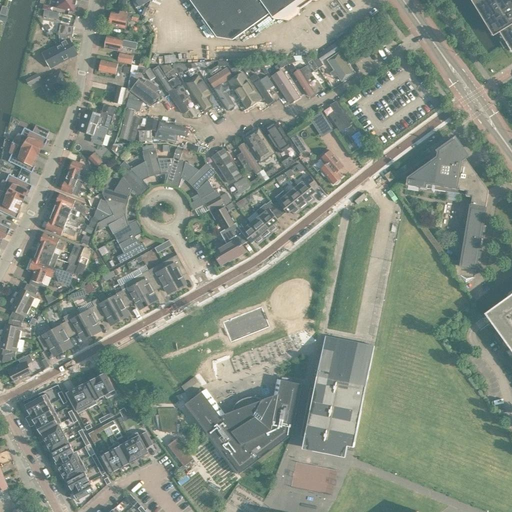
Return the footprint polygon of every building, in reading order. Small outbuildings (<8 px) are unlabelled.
[(57,0),(56,7),(73,12),(76,0),(57,0)] [(190,0),(217,37),(232,40),(240,34),(269,13),(273,18),(281,19),(307,0),(190,0)] [(511,0),(477,0),(473,3),(488,28),(490,27),(495,35),(499,32),(508,45),(508,46),(511,51),(511,49),(511,0)] [(0,18),(5,20),(8,7),(2,5),(0,11),(0,18)] [(137,22),(138,15),(119,11),(119,14),(111,12),(108,25),(125,29),(127,20),(131,21),(137,22)] [(61,16),(60,24),(72,26),(73,24),(74,18),(61,16)] [(72,37),(74,27),(60,24),(58,34),(60,45),(43,53),(50,68),(70,57),(72,58),(77,56),(77,54),(70,41),(68,36),(72,37)] [(107,39),(106,41),(105,42),(104,45),(105,46),(105,48),(120,51),(121,46),(136,50),(137,43),(107,37),(108,37),(107,39)] [(320,68),(322,66),(325,64),(323,62),(342,50),(336,41),(317,54),(318,54),(318,55),(314,58),(320,67),(320,68)] [(340,52),(328,60),(344,83),(356,75),(340,52)] [(131,64),(132,56),(119,53),(118,61),(131,64)] [(294,57),(283,60),(286,65),(296,62),(294,57)] [(314,71),(318,68),(312,59),(311,59),(307,61),(314,71)] [(99,71),(116,74),(116,71),(128,74),(129,67),(123,65),(101,60),(99,71)] [(239,60),(217,61),(218,65),(228,65),(229,67),(233,73),(242,68),(240,63),(239,63),(239,60)] [(277,71),(286,65),(283,61),(274,66),(277,71)] [(245,72),(252,68),(255,72),(261,68),(265,74),(268,72),(261,62),(240,63),(242,68),(245,72)] [(199,71),(194,63),(183,64),(188,72),(188,73),(190,76),(199,71)] [(209,71),(212,75),(220,69),(218,65),(209,71)] [(145,72),(150,80),(155,77),(149,68),(148,68),(138,66),(137,72),(143,74),(145,72)] [(168,72),(170,76),(178,71),(176,67),(168,72)] [(228,68),(210,80),(216,89),(235,77),(228,68)] [(302,69),(294,74),(310,99),(317,94),(302,69)] [(49,96),(68,86),(60,71),(41,81),(49,96)] [(283,71),(273,77),(291,105),(301,98),(283,71)] [(243,73),(229,82),(245,105),(259,96),(243,73)] [(258,73),(250,77),(267,104),(274,100),(270,92),(276,87),(268,75),(262,79),(258,73)] [(29,85),(40,79),(37,74),(26,80),(29,85)] [(198,75),(186,83),(205,111),(217,102),(198,75)] [(178,76),(165,84),(183,115),(190,110),(185,101),(191,97),(178,76)] [(139,80),(132,91),(153,105),(160,94),(139,80)] [(123,104),(126,89),(116,86),(113,102),(123,104)] [(137,100),(128,98),(126,107),(140,110),(142,101),(137,100)] [(353,125),(337,100),(330,104),(335,112),(330,116),(338,129),(345,125),(347,129),(353,125)] [(86,110),(82,120),(109,129),(116,108),(104,104),(101,111),(100,111),(99,114),(86,110)] [(142,114),(127,111),(120,140),(135,143),(142,114)] [(330,126),(321,111),(313,117),(322,131),(330,126)] [(15,125),(18,119),(13,116),(10,122),(15,125)] [(151,130),(155,130),(158,120),(146,117),(143,130),(145,130),(145,141),(151,141),(151,130)] [(107,128),(109,129),(82,120),(79,131),(93,135),(91,142),(102,145),(107,128)] [(190,129),(159,122),(155,140),(186,147),(190,129)] [(278,123),(265,131),(280,154),(293,146),(278,123)] [(12,142),(38,155),(43,144),(44,144),(45,145),(44,145),(45,145),(48,139),(24,127),(21,134),(18,134),(12,142)] [(259,130),(245,138),(261,164),(274,155),(259,130)] [(360,147),(368,142),(363,135),(355,140),(360,147)] [(351,148),(356,145),(349,136),(344,139),(351,148)] [(458,149),(452,140),(437,150),(440,153),(407,177),(405,185),(461,194),(460,198),(469,199),(459,259),(457,259),(453,275),(462,286),(474,277),(485,210),(484,210),(484,207),(485,207),(488,190),(461,153),(462,153),(459,149),(458,149)] [(9,152),(11,154),(8,161),(22,168),(20,173),(30,178),(30,177),(28,176),(30,172),(32,172),(35,166),(35,165),(34,166),(33,165),(38,155),(12,142),(12,143),(9,152)] [(155,175),(162,174),(168,174),(168,176),(165,184),(172,186),(180,160),(182,151),(176,149),(173,158),(158,158),(155,148),(154,148),(153,144),(148,145),(155,175)] [(243,144),(233,151),(248,173),(258,167),(243,144)] [(145,161),(132,169),(123,159),(118,164),(126,173),(145,192),(150,188),(144,182),(143,180),(149,177),(155,175),(148,145),(142,147),(143,151),(142,151),(145,161)] [(224,148),(211,157),(228,184),(242,176),(224,148)] [(339,179),(342,176),(338,171),(344,166),(330,150),(321,158),(326,164),(320,169),(322,171),(322,173),(324,176),(326,176),(333,184),(334,183),(336,183),(339,181),(339,179)] [(95,168),(101,162),(93,153),(87,159),(95,168)] [(285,168),(294,163),(290,156),(281,162),(285,168)] [(71,166),(67,175),(83,181),(85,177),(79,175),(83,164),(73,160),(72,162),(71,162),(70,165),(71,166)] [(192,186),(211,168),(206,163),(199,170),(186,162),(180,160),(172,186),(179,188),(181,180),(182,178),(187,181),(192,186)] [(274,167),(265,173),(268,177),(277,171),(274,167)] [(208,180),(216,173),(211,168),(192,186),(197,191),(200,197),(198,199),(191,203),(193,210),(220,195),(216,189),(214,190),(208,180)] [(261,181),(268,177),(265,173),(263,170),(256,174),(258,177),(261,181)] [(389,181),(394,177),(390,171),(388,172),(384,175),(389,181)] [(0,190),(22,201),(27,191),(29,191),(29,192),(33,185),(27,183),(30,178),(20,173),(17,178),(9,174),(5,181),(3,180),(0,184),(0,190)] [(145,192),(126,173),(121,178),(122,178),(114,191),(104,188),(102,194),(128,202),(129,195),(133,190),(134,191),(140,197),(145,192)] [(77,196),(83,181),(67,175),(64,183),(62,183),(60,188),(62,189),(61,190),(77,196)] [(252,187),(249,183),(244,175),(232,182),(237,190),(233,193),(236,198),(252,187)] [(315,191),(314,190),(319,186),(310,175),(305,179),(295,187),(308,203),(314,198),(311,194),(315,191)] [(258,177),(249,183),(252,187),(261,181),(258,177)] [(304,207),(308,203),(295,187),(287,193),(300,210),(301,209),(299,208),(302,206),(304,207)] [(22,201),(0,190),(0,210),(16,219),(20,212),(19,212),(19,213),(18,213),(17,211),(22,201)] [(273,205),(282,216),(286,212),(287,213),(291,210),(294,215),(300,210),(287,193),(284,190),(275,198),(278,202),(273,205)] [(56,203),(71,209),(79,212),(83,214),(85,210),(82,209),(82,208),(73,204),(75,200),(60,194),(59,195),(58,195),(57,198),(57,199),(56,203)] [(126,207),(128,202),(102,194),(113,214),(97,223),(94,233),(109,225),(116,239),(140,226),(136,220),(130,224),(128,224),(126,215),(126,207)] [(209,210),(223,203),(219,196),(205,203),(209,210)] [(239,209),(248,203),(245,198),(235,203),(239,209)] [(255,212),(259,216),(272,232),(278,228),(275,224),(278,221),(277,219),(282,216),(273,205),(270,201),(266,205),(265,204),(255,212)] [(101,206),(99,202),(97,208),(111,214),(106,203),(101,206)] [(71,209),(56,203),(56,204),(54,204),(53,207),(54,208),(52,212),(76,221),(79,212),(71,209)] [(225,229),(220,232),(227,245),(214,252),(221,264),(229,259),(230,261),(235,258),(234,256),(245,250),(242,245),(249,241),(241,230),(236,223),(234,224),(224,207),(215,213),(225,229)] [(100,220),(111,214),(97,208),(93,218),(100,220)] [(52,212),(51,215),(50,214),(48,219),(49,219),(49,220),(64,227),(66,223),(74,226),(76,221),(52,212)] [(259,216),(250,223),(263,239),(264,239),(263,237),(266,235),(267,236),(272,232),(259,216)] [(64,227),(49,220),(47,224),(45,228),(46,228),(45,230),(60,236),(62,232),(74,236),(76,232),(64,227)] [(0,244),(5,234),(7,234),(7,235),(10,228),(0,223),(0,244)] [(263,239),(250,223),(241,230),(249,241),(251,243),(254,240),(258,244),(263,239)] [(88,226),(85,234),(90,236),(93,228),(88,226)] [(120,263),(146,249),(143,242),(141,243),(135,237),(136,236),(143,232),(140,226),(116,239),(124,253),(117,257),(120,263)] [(42,239),(40,242),(56,248),(60,249),(61,250),(62,251),(64,245),(58,243),(59,239),(44,233),(44,234),(43,234),(41,238),(42,239)] [(158,252),(172,245),(169,239),(155,247),(158,252)] [(56,248),(40,242),(40,243),(39,243),(37,247),(38,248),(37,251),(57,258),(58,255),(59,255),(61,250),(60,249),(56,248)] [(77,256),(80,247),(74,245),(70,254),(77,256)] [(89,258),(93,250),(84,246),(81,255),(89,258)] [(34,259),(54,267),(57,258),(37,251),(36,254),(34,255),(33,257),(34,259)] [(76,265),(78,260),(75,259),(77,256),(70,254),(67,262),(69,262),(76,265)] [(185,282),(180,273),(185,271),(186,273),(187,273),(177,254),(162,262),(165,268),(177,289),(180,287),(182,284),(185,282)] [(81,277),(89,258),(81,255),(79,260),(78,260),(76,265),(73,273),(74,274),(77,276),(81,277)] [(68,272),(65,271),(54,268),(53,267),(54,267),(34,259),(32,263),(31,263),(29,267),(30,267),(29,271),(33,273),(31,279),(47,285),(51,277),(52,277),(57,276),(59,277),(60,275),(71,280),(72,279),(73,279),(75,278),(76,277),(77,276),(74,274),(73,273),(68,272)] [(73,273),(76,265),(69,262),(67,262),(71,264),(68,272),(73,273)] [(148,270),(157,286),(162,283),(167,292),(171,291),(174,290),(177,289),(165,268),(162,262),(148,270)] [(153,300),(157,298),(152,289),(157,286),(148,270),(134,278),(149,305),(151,303),(153,300)] [(134,272),(123,278),(125,282),(136,276),(134,272)] [(146,306),(149,305),(134,278),(120,286),(122,290),(129,302),(134,299),(139,308),(142,306),(146,306)] [(12,296),(31,306),(36,295),(38,289),(27,283),(24,289),(22,288),(20,292),(15,290),(12,296)] [(93,288),(91,284),(84,287),(86,292),(93,288)] [(125,315),(129,314),(124,304),(129,302),(122,290),(117,293),(117,294),(109,299),(120,320),(123,318),(125,315)] [(489,318),(511,350),(511,294),(485,314),(489,318)] [(13,311),(10,317),(22,322),(25,317),(31,306),(12,296),(9,303),(13,305),(11,310),(13,311)] [(97,298),(91,301),(94,306),(100,317),(105,314),(110,324),(114,322),(117,321),(120,320),(109,299),(100,304),(97,298)] [(94,306),(88,309),(89,310),(80,314),(92,336),(95,334),(97,331),(100,329),(95,320),(100,317),(94,306)] [(82,339),(85,337),(89,337),(92,336),(80,314),(77,309),(63,317),(72,333),(77,330),(82,339)] [(0,328),(0,327),(0,335),(19,339),(22,327),(21,327),(22,322),(10,317),(8,324),(6,324),(5,329),(0,328)] [(63,317),(65,321),(60,324),(60,325),(52,330),(63,351),(66,349),(68,347),(72,345),(67,336),(72,333),(63,317)] [(63,351),(52,330),(43,335),(42,334),(37,337),(44,351),(45,351),(44,348),(48,346),(53,355),(57,353),(60,353),(63,351)] [(17,351),(19,339),(0,335),(0,342),(2,343),(1,348),(3,348),(2,354),(4,355),(2,361),(6,362),(11,360),(12,356),(15,357),(16,351),(17,351)] [(354,447),(374,346),(325,336),(315,388),(311,387),(301,437),(305,437),(302,449),(345,458),(347,446),(354,447)] [(14,382),(32,373),(27,364),(33,361),(29,354),(18,360),(20,364),(8,370),(9,372),(8,373),(10,377),(11,377),(14,382)] [(105,372),(95,377),(105,395),(104,395),(106,399),(116,393),(105,372)] [(96,400),(104,395),(105,395),(95,377),(86,382),(95,400),(96,400)] [(292,435),(302,384),(276,379),(273,396),(261,400),(260,399),(259,399),(258,398),(257,397),(255,397),(254,397),(253,397),(252,396),(250,397),(247,397),(246,398),(244,398),(243,399),(241,400),(238,401),(237,402),(236,403),(235,403),(235,405),(234,406),(234,407),(233,408),(233,409),(233,411),(224,414),(205,389),(185,404),(239,475),(292,435)] [(76,388),(87,409),(97,403),(96,400),(95,400),(86,382),(76,388)] [(78,414),(87,409),(76,388),(66,393),(78,414)] [(51,403),(45,394),(25,405),(30,415),(51,403)] [(30,415),(35,424),(56,413),(51,403),(30,415)] [(162,432),(177,432),(177,408),(157,409),(158,414),(162,432)] [(56,413),(35,424),(40,434),(61,423),(56,413)] [(41,434),(46,443),(64,433),(59,424),(61,423),(40,434),(41,434)] [(137,432),(127,437),(129,441),(129,440),(139,458),(148,453),(146,448),(153,444),(146,431),(139,435),(137,432)] [(51,452),(69,443),(64,433),(46,443),(51,452)] [(177,438),(167,445),(184,466),(193,459),(177,438)] [(129,441),(120,445),(119,445),(129,463),(139,458),(129,440),(129,441)] [(120,445),(118,442),(108,448),(110,451),(120,468),(129,463),(119,445),(120,445)] [(55,462),(76,451),(74,452),(69,443),(51,452),(56,461),(55,462)] [(60,472),(81,461),(76,451),(55,462),(60,472)] [(110,451),(100,456),(110,474),(120,468),(110,451)] [(60,472),(66,481),(87,470),(81,461),(60,472)] [(67,481),(72,490),(89,481),(84,472),(87,470),(66,481),(66,482),(67,481)] [(89,481),(72,490),(77,500),(95,491),(89,481)]
